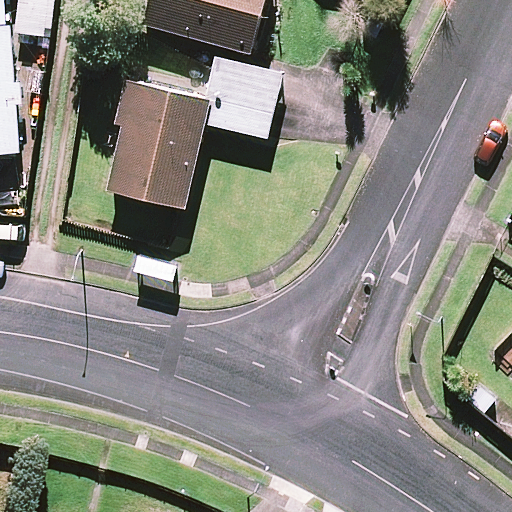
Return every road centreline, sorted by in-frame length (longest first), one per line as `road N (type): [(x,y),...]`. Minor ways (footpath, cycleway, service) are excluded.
road 1 (residential): [(506,0),(302,435)]
road 2 (tertiary): [(0,333),(185,378),(302,435)]
road 3 (tertiary): [(302,435),(431,511)]
